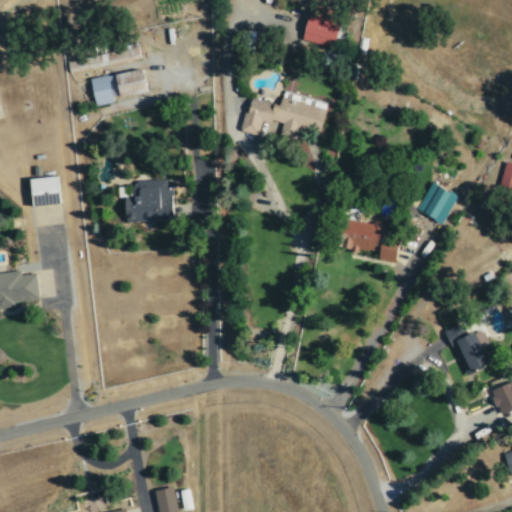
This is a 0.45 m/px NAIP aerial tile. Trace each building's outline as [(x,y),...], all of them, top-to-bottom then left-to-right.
[(338,18),(308,11),(300,39),(331,47),(338,18)] [(94,106),(112,102),(111,98),(145,92),(140,69),(89,79),(94,106)] [(317,133),(323,109),(279,98),(277,105),(247,97),(238,131),(256,135),(260,119),(280,124),(277,134),(293,139),(296,127),(317,133)] [(511,189),(511,163),(504,161),(497,185),(511,189)] [(30,207),(58,204),(55,177),(27,179),(30,207)] [(172,219),(170,187),(165,188),(165,179),(130,181),(131,197),(122,197),(123,222),(172,219)] [(442,224),(455,194),(428,182),(415,211),(442,224)] [(392,264),(396,244),(380,242),(383,225),(343,219),(339,246),(377,253),(375,261),(392,264)] [(34,273),(19,274),(19,271),(0,272),(0,306),(13,305),(12,302),(37,300),(34,273)] [(443,330),(462,372),(486,361),(480,349),(487,345),(481,331),(467,338),(459,322),(443,330)] [(499,414),(511,408),(511,379),(488,391),(499,414)] [(509,476),(511,474),(511,453),(502,457),(509,476)] [(152,490),(157,511),(176,511),(171,486),(152,490)]
